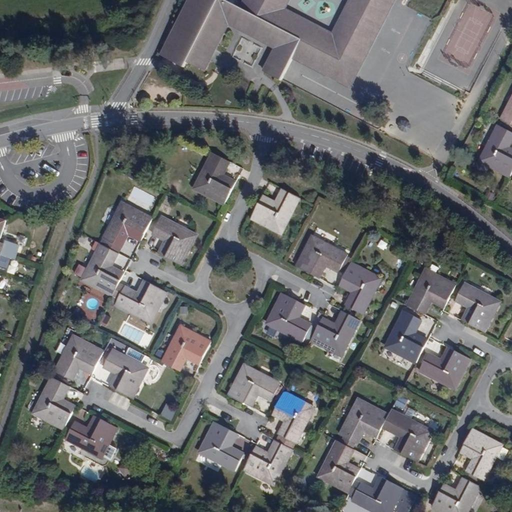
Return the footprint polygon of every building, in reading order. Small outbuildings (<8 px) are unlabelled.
[(191,0),(177,27),(215,47),(230,19),(268,39),(283,9),(288,0),(352,0),(334,36),(294,14),(278,44),(275,50),(278,52),(273,61),(271,59),(264,72),(281,81),(294,57),(349,85),(358,69),(345,62),(353,47),(366,54),(386,15),(373,8),(376,0),(246,0),(243,8),(227,0),(191,0)] [(386,15),(393,0),(376,0),(373,8),(386,15)] [(294,14),(283,9),(268,39),(278,44),(294,14)] [(215,47),(177,27),(163,55),(185,67),(188,62),(203,70),(215,47)] [(358,69),(366,54),(353,47),(345,62),(358,69)] [(91,65),(100,64),(99,55),(90,56),(91,65)] [(511,98),(501,120),(511,125),(511,98)] [(510,178),(511,173),(511,150),(508,148),(511,140),(511,132),(498,125),(479,162),(510,178)] [(223,205),(236,183),(223,176),(231,162),(213,152),(193,190),(223,205)] [(176,173),(184,176),(190,162),(182,159),(176,173)] [(282,190),(274,204),(261,197),(250,219),(280,235),(300,199),(282,190)] [(128,235),(141,241),(152,219),(122,203),(103,240),(120,249),(128,235)] [(159,219),(151,236),(165,244),(158,257),(180,269),(197,239),(159,219)] [(103,240),(101,245),(118,254),(120,249),(103,240)] [(345,259),(309,240),(293,271),(315,283),(322,270),(336,277),(345,259)] [(380,240),(377,247),(384,251),(388,244),(380,240)] [(80,281),(112,297),(119,282),(123,275),(110,268),(118,254),(101,245),(98,244),(80,281)] [(8,257),(1,255),(0,254),(0,266),(5,268),(8,257)] [(81,278),(85,267),(78,264),(74,275),(81,278)] [(350,264),(339,286),(352,293),(345,307),(362,316),(381,281),(350,264)] [(444,310),(456,287),(425,270),(406,307),(426,318),(433,304),(444,310)] [(119,282),(112,297),(118,301),(116,303),(153,322),(169,291),(146,279),(140,293),(126,285),(125,286),(119,282)] [(463,288),(454,305),(468,313),(461,326),(483,338),(499,308),(463,288)] [(304,304),(282,292),(265,323),(301,342),(311,325),(297,318),(304,304)] [(359,322),(341,312),(334,326),(321,320),(309,342),(339,358),(359,322)] [(421,322),(403,312),(384,349),(415,365),(427,342),(414,336),(421,322)] [(181,372),(188,358),(202,365),(213,343),(181,327),(163,363),(181,372)] [(101,351),(70,335),(51,371),(68,381),(76,367),(89,374),(101,351)] [(420,370),(456,390),(472,360),(449,347),(443,360),(429,353),(420,370)] [(107,351),(98,368),(112,376),(106,389),(128,400),(144,370),(137,366),(141,357),(126,350),(122,358),(107,351)] [(225,398),(247,410),(255,397),(269,404),(269,403),(277,389),(278,388),(242,368),(225,398)] [(66,385),(49,377),(30,413),(60,429),(72,406),(59,399),(66,385)] [(282,392),(277,389),(269,403),(275,405),(282,392)] [(283,421),(273,441),(291,450),(313,409),(282,392),(275,405),(271,414),(283,421)] [(339,437),(356,445),(363,431),(376,438),(388,415),(358,400),(339,437)] [(166,403),(159,416),(171,422),(177,409),(166,403)] [(65,434),(101,453),(117,422),(95,411),(87,424),(73,417),(65,434)] [(392,455),(414,466),(431,435),(389,414),(388,415),(380,431),(400,441),(392,455)] [(234,470),(243,452),(229,445),(236,432),(214,420),(198,450),(234,470)] [(467,472),(485,481),(503,446),(476,430),(472,429),(461,451),(474,459),(467,472)] [(339,437),(336,442),(353,451),(356,445),(339,437)] [(291,450),(273,441),(266,455),(253,448),(241,470),(271,487),(291,450)] [(355,479),(359,471),(346,464),(353,451),(336,442),(317,478),(347,494),(355,479)] [(382,476),(375,489),(360,482),(352,497),(351,500),(376,511),(391,511),(404,488),(382,476)] [(432,507),(440,511),(469,511),(482,487),(464,478),(458,492),(443,485),(434,503),(432,507)] [(360,482),(355,479),(347,494),(352,497),(360,482)]
